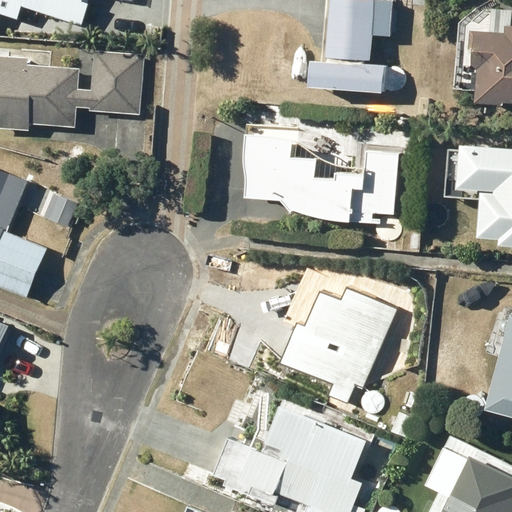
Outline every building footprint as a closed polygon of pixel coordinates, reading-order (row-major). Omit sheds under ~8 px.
[(0,0),(0,9),(10,13),(14,0),(17,0),(75,19),(81,0),(0,0)] [(308,81),(380,88),(383,59),(367,58),(370,30),(386,32),(388,0),(330,0),(325,57),(310,56),(308,81)] [(511,19),(504,19),(503,28),(467,26),(465,56),(471,56),(470,62),(475,63),(473,97),(501,99),(502,95),(511,95),(511,19)] [(133,109),(138,50),(88,47),(85,88),(83,105),(83,106),(133,109)] [(74,66),(20,61),(20,54),(0,52),(0,123),(23,126),(24,118),(69,122),(71,104),(72,87),(74,66)] [(333,172),(314,171),(316,152),(289,150),(291,130),(244,125),(244,133),(235,132),(234,146),(243,147),(245,169),(243,188),(280,192),(290,204),(293,201),(306,207),(320,211),(333,214),(347,216),(379,219),(379,215),(371,215),(372,208),(392,210),(398,150),(364,146),(362,170),(334,168),(333,172)] [(36,130),(36,142),(49,142),(50,130),(36,130)] [(475,230),(497,232),(496,239),(511,240),(511,142),(459,139),(456,181),(478,183),(475,230)] [(4,228),(26,177),(0,165),(0,283),(24,294),(45,246),(4,228)] [(279,357),(332,380),(326,391),(346,400),(354,382),(361,385),(397,305),(347,282),(341,295),(320,285),(305,319),(298,316),(279,357)] [(511,308),(484,404),(511,411),(511,308)] [(0,366),(18,326),(0,317),(0,366)] [(227,434),(212,471),(224,476),(221,483),(238,490),(239,487),(274,501),(279,489),(307,501),(301,511),(330,511),(331,511),(334,511),(349,511),(362,481),(354,477),(370,438),(277,400),(262,437),(254,433),(250,444),(227,434)] [(399,409),(391,428),(405,434),(413,414),(399,409)] [(511,511),(511,462),(464,439),(444,479),(452,483),(438,511),(511,511)]
